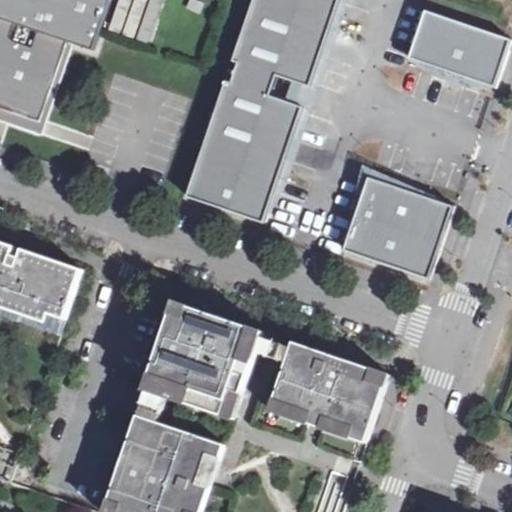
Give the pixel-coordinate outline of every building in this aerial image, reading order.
[(113,0),(0,0),(0,115),(44,129),(73,40),(98,48),(113,0)] [(343,0),(255,0),(235,63),(239,64),(233,84),(228,82),(188,198),(266,225),(343,0)] [(410,61),(497,90),(511,45),(511,40),(426,12),(410,61)] [(456,207),(370,178),(345,251),(431,280),(456,207)] [(55,311),(71,317),(87,272),(24,250),(0,241),(0,293),(5,296),(3,303),(51,320),(55,311)] [(233,316),(183,299),(154,386),(231,412),(240,385),(254,390),(274,330),(233,316)] [(278,410),(374,443),(399,370),(340,350),(303,337),(278,410)] [(208,511),(232,438),(143,409),(124,465),(108,511),(208,511)] [(0,472),(11,473),(13,447),(0,446),(0,472)]
